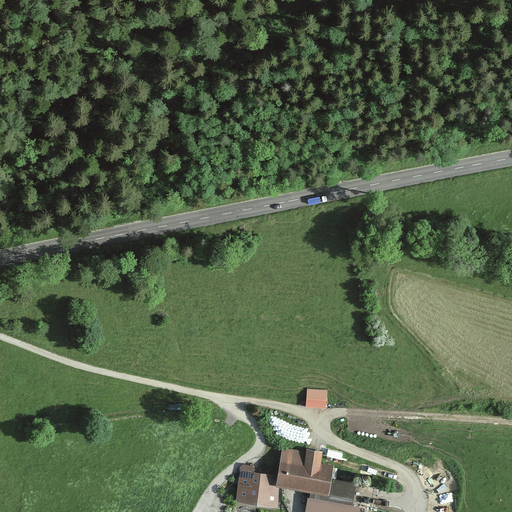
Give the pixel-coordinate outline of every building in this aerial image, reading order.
[(331,390),(310,388),(309,405),(329,407),(331,390)] [(320,455),(284,450),(280,476),(279,485),(310,490),(330,493),(332,479),(334,469),(319,466),(320,455)] [(241,470),(236,505),(275,510),(279,485),(280,476),(241,470)] [(355,482),(332,479),(330,493),(310,490),(310,499),(352,506),(355,482)] [(352,506),(310,499),(307,511),(358,511),(359,508),(352,506)]
